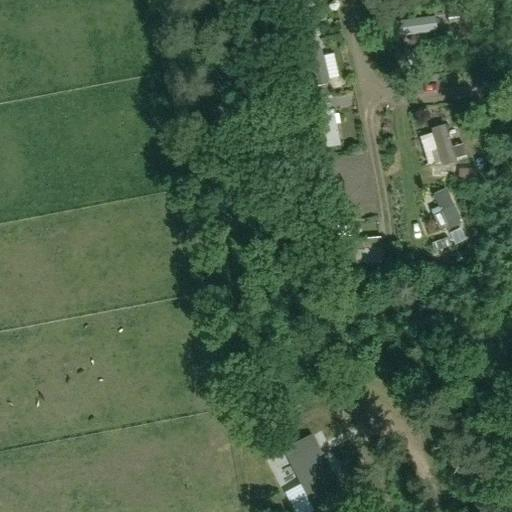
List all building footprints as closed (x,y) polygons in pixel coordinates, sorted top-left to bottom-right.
[(321,8),(310,10),(318,50),(329,47),(321,8)] [(338,71),(320,76),(330,114),(348,109),(338,71)] [(358,170),(349,131),(333,134),(342,174),(358,170)] [(467,167),(479,164),(474,148),(463,152),(467,167)] [(462,153),(446,157),(455,191),(484,183),(479,166),(466,169),(462,153)] [(358,224),(375,220),(367,186),(350,190),(358,224)] [(312,437),(281,452),(313,511),(320,511),(345,500),(312,437)]
